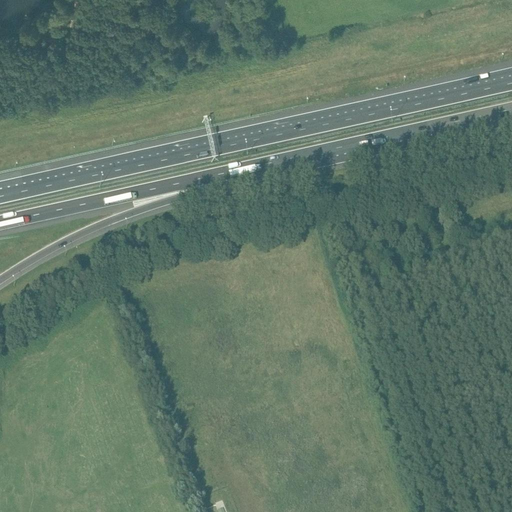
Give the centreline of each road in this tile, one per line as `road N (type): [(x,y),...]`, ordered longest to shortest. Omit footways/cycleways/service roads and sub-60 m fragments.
road 1 (motorway): [(511,82),(0,195)]
road 2 (motorway): [(232,171),(511,108)]
road 3 (motorway): [(0,280),(92,228),(232,171)]
road 4 (motorway): [(0,221),(232,171)]
